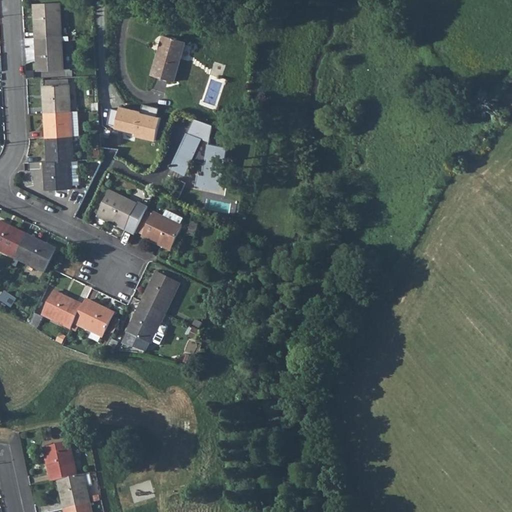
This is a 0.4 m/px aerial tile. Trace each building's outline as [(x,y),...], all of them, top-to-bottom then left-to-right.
[(36,2),(38,35),(62,33),(61,0),(36,2)] [(163,32),(151,72),(173,78),(184,38),(176,36),(176,34),(172,33),(171,35),(163,32)] [(62,33),(38,35),(40,69),(64,68),(62,33)] [(71,82),(45,83),(47,111),(72,109),(71,82)] [(157,142),(162,117),(121,106),(115,129),(136,134),(135,137),(157,142)] [(72,109),(47,111),(48,135),(74,134),(72,109)] [(211,141),(212,138),(188,130),(171,165),(186,172),(193,157),(206,160),(204,172),(200,171),(198,183),(207,184),(207,180),(219,182),(223,158),(226,159),(229,144),(211,141)] [(74,134),(48,135),(49,159),(70,158),(75,158),(74,134)] [(49,159),(46,160),(48,188),(72,187),(70,158),(49,159)] [(70,158),(72,182),(81,182),(79,158),(75,158),(70,158)] [(110,188),(100,209),(127,223),(136,227),(148,201),(142,199),(141,202),(138,201),(110,188)] [(154,208),(144,230),(174,244),(184,222),(154,208)] [(0,247),(18,255),(28,233),(0,219),(0,247)] [(28,233),(18,255),(48,269),(59,247),(28,233)] [(160,267),(146,298),(169,308),(182,278),(160,267)] [(46,311),(75,325),(77,319),(85,303),(56,289),(46,311)] [(85,303),(77,319),(107,333),(117,310),(98,301),(88,297),(85,303)] [(134,328),(129,339),(150,346),(154,337),(156,338),(169,308),(146,298),(132,327),(134,328)] [(66,442),(41,448),(50,482),(56,481),(75,476),(66,442)] [(75,476),(56,481),(57,487),(62,508),(87,502),(80,475),(75,476)] [(89,511),(87,502),(62,508),(63,511),(89,511)]
